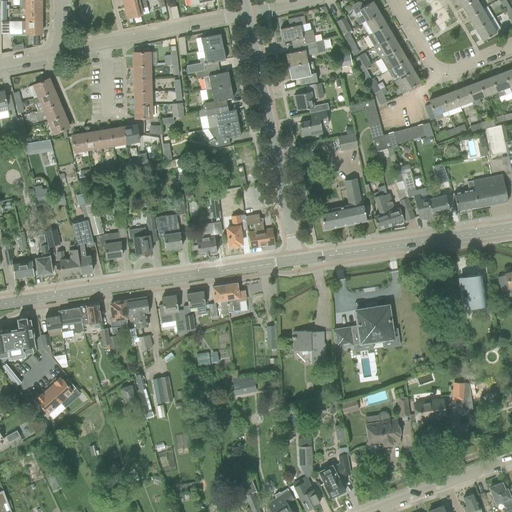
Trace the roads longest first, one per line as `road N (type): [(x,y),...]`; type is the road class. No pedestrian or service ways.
road 1 (tertiary): [(0,305),(296,260)]
road 2 (residential): [(296,260),(246,15)]
road 3 (tertiary): [(296,260),(511,231)]
road 4 (residential): [(393,0),(437,72),(511,49)]
road 5 (residential): [(375,511),(511,460)]
road 6 (residential): [(105,43),(246,15)]
